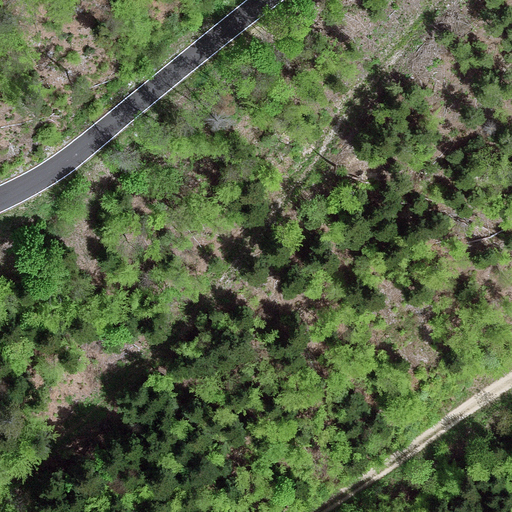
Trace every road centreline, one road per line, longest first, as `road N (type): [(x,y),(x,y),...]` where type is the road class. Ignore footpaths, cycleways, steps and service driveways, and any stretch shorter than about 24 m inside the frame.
road 1 (tertiary): [(0,202),(67,162),(261,0)]
road 2 (track): [(320,511),(448,426)]
